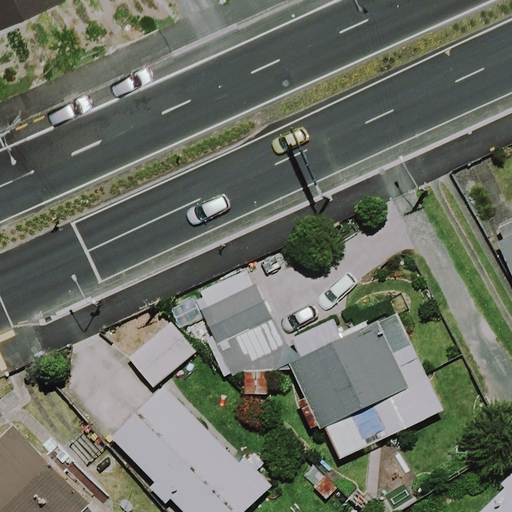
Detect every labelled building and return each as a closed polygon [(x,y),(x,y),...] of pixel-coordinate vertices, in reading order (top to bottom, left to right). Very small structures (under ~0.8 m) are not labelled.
[(0,0),(0,27),(60,0),(0,0)] [(511,222),(489,233),(511,284),(511,222)] [(234,395),(292,371),(331,462),(440,416),(410,345),(390,353),(377,322),(338,339),(332,327),(283,348),(255,284),(197,309),(234,395)] [(55,392),(87,423),(62,448),(90,475),(114,450),(177,511),(248,511),(271,489),(166,387),(186,366),(151,332),(121,364),(101,344),(55,392)] [(0,511),(89,511),(90,511),(15,432),(0,446),(0,511)] [(406,511),(438,492),(420,464),(381,489),(395,511),(406,511)] [(511,511),(511,481),(481,511),(511,511)]
